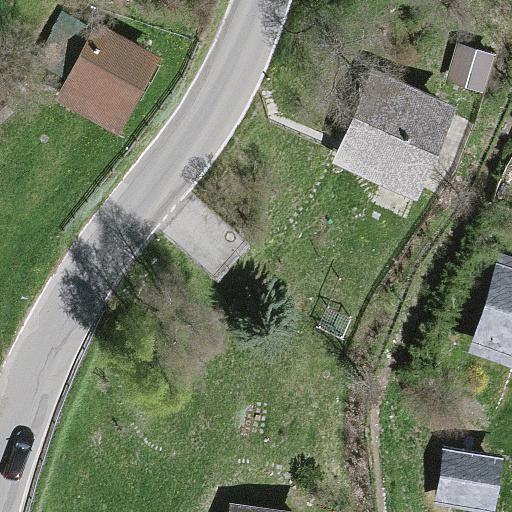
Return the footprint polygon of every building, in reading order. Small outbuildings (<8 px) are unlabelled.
[(127,49),(71,17),(24,99),(80,132),(127,49)] [(480,55),(433,38),(418,79),(466,95),(480,55)] [(417,103),(341,69),(301,158),(377,192),(417,103)] [(511,270),(477,260),(449,350),(511,369),(511,270)] [(440,436),(432,493),(492,502),(500,445),(440,436)]
